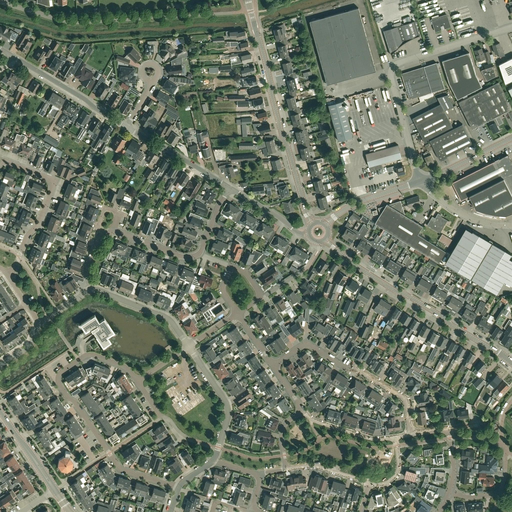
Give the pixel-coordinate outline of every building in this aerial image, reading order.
[(327,84),(376,71),(359,8),(310,21),(327,84)] [(407,16),(409,23),(384,31),(391,54),(391,55),(393,53),(398,48),(404,43),(411,39),(418,36),(420,35),(419,35),(415,22),(415,21),(413,15),(407,16)] [(434,28),(435,31),(450,27),(449,24),(446,15),(432,19),(434,28)] [(277,29),(272,30),(274,35),(283,33),(285,33),(286,32),(284,24),(276,26),(277,29)] [(0,26),(0,37),(1,38),(6,41),(8,37),(9,35),(15,39),(18,34),(11,29),(9,32),(7,31),(7,29),(3,27),(2,28),(0,26)] [(28,47),(29,47),(31,43),(25,39),(28,35),(23,32),(16,44),(19,47),(18,48),(25,52),(28,47)] [(283,33),(274,35),(275,41),(280,40),(281,43),(287,41),(286,38),(285,33),(283,33)] [(146,55),(154,54),(153,49),(157,49),(157,41),(152,41),(153,45),(145,45),(146,55)] [(242,50),(249,48),(248,42),(241,44),(240,42),(238,43),(238,41),(230,41),(230,46),(238,46),(238,47),(241,47),(242,50)] [(278,52),(287,50),(286,44),(288,44),(287,41),(281,43),(281,45),(277,47),(278,52)] [(54,42),(50,48),(55,51),(59,44),(54,42)] [(499,57),(505,56),(502,48),(501,49),(500,43),(492,45),(495,54),(498,53),(499,57)] [(163,51),(160,54),(163,57),(162,58),(165,60),(168,56),(170,57),(175,51),(172,49),(173,48),(170,45),(169,46),(166,44),(161,49),(163,51)] [(186,51),(184,49),(183,46),(179,48),(180,50),(175,53),(177,56),(182,53),(186,51)] [(52,51),(46,47),(44,50),(43,51),(39,48),(34,58),(41,62),(45,55),(48,57),(52,51)] [(117,56),(116,59),(128,64),(129,60),(131,58),(135,62),(137,60),(138,60),(140,58),(140,57),(138,54),(139,54),(133,48),(127,54),(127,55),(124,58),(117,56)] [(486,60),(491,58),(488,51),(483,52),(481,48),(475,50),(478,61),(486,58),(486,60)] [(285,59),(291,58),(291,55),(289,55),(287,50),(278,52),(280,58),(284,56),(285,59)] [(476,75),(469,52),(442,61),(449,83),(457,99),(482,86),(476,75)] [(243,62),(252,60),(251,54),(242,56),(238,57),(238,53),(230,54),(223,56),(223,54),(219,55),(220,60),(224,59),(224,60),(235,58),(236,61),(230,62),(231,65),(243,62)] [(50,67),(49,68),(50,69),(53,71),(54,71),(55,70),(56,71),(60,63),(63,65),(67,59),(61,55),(59,59),(55,56),(49,67),(50,67)] [(176,65),(168,66),(169,74),(174,73),(175,74),(177,74),(178,73),(182,72),(181,65),(183,64),(181,55),(174,59),(176,62),(176,65)] [(511,57),(499,64),(505,84),(511,80),(511,57)] [(283,69),(292,67),(290,61),(292,61),(291,58),(285,59),(286,62),(281,63),(283,69)] [(69,63),(67,62),(61,73),(67,77),(73,68),(76,70),(80,64),(76,62),(74,66),(72,65),(73,64),(69,62),(69,63)] [(85,64),(82,63),(75,76),(82,81),(81,83),(90,89),(94,81),(90,79),(93,74),(83,68),(85,64)] [(434,96),(433,92),(445,88),(436,63),(401,74),(406,91),(405,92),(405,93),(406,93),(407,93),(409,100),(419,97),(420,102),(434,96)] [(492,63),(484,66),(485,69),(482,70),(481,71),(487,81),(496,76),(492,63)] [(243,75),(256,72),(254,66),(249,67),(249,66),(244,67),(244,68),(242,69),(240,72),(241,75),(243,74),(243,75)] [(125,79),(124,81),(134,82),(135,76),(133,76),(133,69),(121,67),(120,78),(125,79)] [(292,67),(283,69),(284,75),(289,73),(290,76),(296,74),(295,72),(293,72),(292,67)] [(6,73),(1,81),(10,86),(16,75),(11,72),(9,75),(6,73)] [(287,86),(296,84),(299,83),(297,78),(296,74),(290,76),(290,79),(286,80),(287,86)] [(14,90),(21,78),(16,75),(10,86),(9,87),(14,90)] [(250,85),(258,83),(256,76),(247,79),(248,82),(249,82),(250,85)] [(94,87),(98,90),(95,95),(97,96),(101,98),(102,99),(109,88),(103,84),(105,79),(101,77),(94,87)] [(177,82),(179,82),(186,83),(186,79),(173,77),(172,81),(170,82),(167,80),(164,84),(162,86),(163,86),(162,87),(172,93),(177,84),(176,83),(177,82)] [(36,94),(41,85),(33,80),(28,89),(36,94)] [(511,120),(511,109),(511,108),(499,82),(459,102),(472,129),(487,121),(493,133),(499,130),(497,126),(499,125),(495,117),(507,111),(511,120)] [(289,94),(296,93),(295,90),(298,89),(296,84),(287,86),(289,94)] [(125,114),(131,104),(125,100),(130,92),(132,92),(133,93),(135,90),(130,87),(119,104),(121,106),(118,110),(120,111),(120,112),(121,113),(122,113),(123,113),(124,113),(125,114)] [(262,95),(260,87),(249,90),(251,98),(262,95)] [(114,93),(115,90),(112,88),(108,94),(112,96),(107,103),(114,107),(120,97),(114,93)] [(159,91),(155,98),(165,104),(170,97),(166,95),(159,91)] [(20,92),(17,99),(15,103),(19,104),(24,93),(20,92)] [(47,101),(53,104),(58,96),(53,92),(47,101)] [(0,95),(0,101),(2,102),(5,103),(7,98),(9,99),(10,96),(2,93),(1,96),(0,95)] [(287,104),(296,102),(294,96),(296,95),(296,93),(289,94),(290,97),(285,98),(287,104)] [(447,157),(446,156),(472,143),(462,123),(454,128),(445,110),(454,105),(448,93),(438,97),(441,103),(413,117),(425,142),(430,139),(441,160),(447,157)] [(64,99),(58,96),(53,104),(51,107),(53,109),(54,109),(57,110),(53,116),(56,117),(59,111),(57,110),(59,108),(64,99)] [(152,101),(149,98),(143,109),(146,111),(152,101)] [(238,106),(250,106),(250,107),(255,105),(255,109),(265,107),(263,98),(249,101),(238,101),(238,106)] [(353,137),(343,101),(329,105),(338,141),(353,137)] [(63,122),(74,105),(68,102),(64,109),(63,112),(65,113),(64,116),(63,115),(57,125),(61,128),(65,123),(63,122)] [(294,111),(300,109),(299,107),(297,107),(296,102),(287,104),(288,110),(293,108),(294,111)] [(75,115),(79,108),(74,105),(63,122),(65,123),(66,124),(70,116),(71,116),(73,115),(73,114),(75,115)] [(165,108),(174,114),(177,110),(167,105),(165,108)] [(300,118),(299,113),(301,112),(300,109),(294,111),(294,114),(290,115),(291,121),(300,118)] [(77,121),(83,125),(84,125),(90,115),(83,111),(77,121)] [(144,113),(139,122),(141,124),(141,125),(143,126),(144,126),(147,127),(148,125),(153,128),(154,127),(155,126),(155,125),(157,121),(152,118),(155,113),(151,111),(148,115),(144,113)] [(268,118),(266,112),(258,114),(258,111),(251,112),(251,114),(255,114),(255,117),(259,117),(260,120),(268,118)] [(300,118),(291,121),(293,126),(297,125),(298,128),(304,126),(304,124),(308,123),(306,117),(300,118)] [(97,129),(101,122),(96,119),(92,125),(91,125),(88,128),(94,132),(95,132),(97,129)] [(162,123),(156,133),(162,137),(165,133),(167,135),(173,125),(168,122),(166,125),(162,123)] [(261,133),(271,130),(269,124),(259,127),(261,133)] [(106,125),(102,132),(101,131),(98,136),(105,140),(108,135),(107,135),(111,128),(106,125)] [(294,132),(296,138),(305,135),(308,134),(307,129),(305,129),(304,126),(298,128),(299,131),(294,132)] [(0,146),(6,148),(10,139),(5,137),(8,130),(4,129),(1,136),(0,136),(0,142),(1,143),(0,146)] [(189,131),(184,133),(187,147),(189,146),(190,153),(198,151),(196,144),(192,145),(190,141),(189,141),(188,138),(191,137),(189,131)] [(202,132),(197,133),(199,142),(204,141),(203,138),(209,136),(207,131),(202,132)] [(174,146),(180,137),(172,132),(166,141),(174,146)] [(329,138),(329,137),(327,132),(322,134),(318,135),(319,141),(329,138)] [(13,147),(16,149),(21,135),(17,134),(14,140),(10,139),(6,148),(12,150),(13,147)] [(17,153),(23,155),(27,145),(22,144),(25,136),(21,134),(21,135),(16,149),(18,150),(17,153)] [(305,135),(296,138),(297,143),(302,142),(303,145),(309,143),(308,140),(310,140),(308,134),(305,135)] [(111,147),(119,152),(125,141),(117,137),(111,147)] [(268,147),(275,145),(273,139),(266,141),(267,144),(263,145),(260,146),(261,149),(264,148),(268,147)] [(31,147),(27,145),(23,155),(29,157),(30,154),(33,155),(36,147),(38,142),(34,141),(31,147)] [(140,163),(146,154),(137,149),(140,145),(132,141),(128,147),(134,151),(131,157),(140,163)] [(429,151),(433,149),(430,142),(425,145),(428,151),(429,151)] [(204,157),(210,155),(208,147),(205,148),(204,143),(199,145),(200,150),(202,149),(204,157)] [(312,146),(310,146),(309,143),(303,145),(303,148),(299,149),(300,154),(309,152),(313,151),(312,146)] [(52,145),(50,148),(57,152),(57,153),(60,155),(63,151),(52,145)] [(374,149),(369,150),(370,153),(366,154),(369,167),(371,171),(383,168),(382,163),(402,158),(398,145),(374,152),(374,149)] [(40,148),(36,147),(33,155),(31,160),(34,161),(33,164),(38,166),(42,157),(38,155),(40,148)] [(159,157),(157,156),(150,151),(145,159),(153,164),(155,161),(156,161),(159,157)] [(431,154),(429,151),(428,151),(423,153),(425,158),(425,159),(427,165),(434,162),(431,154)] [(307,161),(314,160),(313,157),(311,158),(309,152),(300,154),(302,160),(307,159),(307,161)] [(117,154),(114,161),(118,164),(122,156),(118,154),(117,154)] [(511,162),(508,154),(452,183),(461,200),(470,196),(476,209),(482,211),(488,212),(494,213),(500,214),(506,214),(511,213),(511,211),(511,162)] [(56,166),(57,164),(59,160),(53,158),(51,162),(48,160),(44,169),(51,171),(53,165),(56,166)] [(67,163),(64,162),(65,160),(60,158),(59,160),(57,164),(56,166),(55,169),(58,170),(57,173),(62,176),(66,167),(67,163)] [(162,173),(164,169),(164,170),(168,163),(163,159),(154,173),(157,175),(160,172),(162,173)] [(277,169),(282,167),(280,159),(272,161),(274,169),(275,169),(275,170),(277,169)] [(310,170),(319,168),(317,162),(314,163),(314,160),(307,161),(310,170)] [(67,163),(66,167),(62,176),(68,178),(71,171),(73,172),(74,168),(70,167),(71,165),(67,163)] [(229,177),(235,175),(232,163),(220,166),(220,170),(223,169),(224,171),(227,171),(229,177)] [(173,177),(178,168),(172,165),(167,173),(166,173),(165,175),(166,177),(167,178),(169,177),(170,175),(173,177)] [(398,175),(405,173),(404,166),(394,169),(393,166),(387,168),(388,172),(394,170),(395,172),(397,172),(398,175)] [(78,176),(85,173),(83,168),(76,171),(78,176)] [(143,176),(149,179),(154,172),(148,168),(143,176)] [(319,170),(319,168),(310,170),(311,176),(316,174),(316,177),(323,176),(322,173),(323,173),(322,170),(319,170)] [(7,182),(13,184),(14,181),(12,181),(15,175),(6,171),(3,177),(8,179),(7,182)] [(124,178),(127,181),(132,177),(128,173),(124,178)] [(189,176),(183,173),(180,178),(177,176),(174,182),(173,183),(177,186),(178,185),(182,187),(189,176)] [(323,176),(316,177),(317,180),(313,181),(314,187),(323,185),(322,179),(324,179),(323,176)] [(169,190),(173,183),(174,182),(170,180),(166,188),(169,190)] [(194,192),(195,193),(201,183),(194,180),(192,183),(189,181),(186,186),(187,187),(184,192),(191,196),(194,192)] [(1,183),(0,186),(0,188),(7,191),(9,188),(12,190),(13,187),(12,186),(13,184),(7,182),(6,185),(1,183)] [(24,189),(28,190),(34,192),(35,190),(40,192),(42,186),(33,182),(33,184),(27,182),(24,189)] [(81,190),(83,186),(76,183),(75,186),(68,184),(66,189),(74,193),(75,190),(77,191),(78,189),(81,190)] [(323,185),(314,187),(316,192),(320,191),(321,194),(327,192),(328,192),(327,190),(329,189),(327,183),(323,185)] [(280,188),(282,197),(290,195),(287,184),(279,187),(278,184),(275,185),(276,189),(280,188)] [(254,194),(255,195),(257,195),(258,193),(265,193),(264,186),(253,187),(254,194)] [(86,202),(90,203),(93,204),(94,202),(99,203),(101,198),(98,197),(99,194),(98,191),(91,188),(89,193),(92,194),(91,197),(88,196),(86,202)] [(73,196),(74,193),(66,189),(64,195),(70,198),(69,201),(74,203),(75,203),(76,199),(73,196)] [(28,190),(25,198),(35,202),(36,202),(37,202),(38,198),(37,198),(38,197),(33,195),(34,193),(34,192),(28,190)] [(213,193),(208,190),(204,196),(202,196),(201,198),(210,203),(214,197),(215,197),(217,194),(214,192),(213,193)] [(114,202),(117,194),(111,191),(107,200),(114,202)] [(327,192),(321,194),(322,197),(317,198),(319,204),(328,201),(326,196),(328,195),(327,192)] [(150,199),(141,193),(139,197),(148,202),(150,199)] [(409,207),(420,204),(418,196),(407,200),(409,207)] [(134,211),(139,199),(135,197),(131,209),(134,211)] [(33,207),(35,202),(25,198),(23,203),(19,202),(18,204),(22,206),(23,206),(24,204),(33,207)] [(130,202),(121,199),(119,205),(127,209),(130,202)] [(286,213),(294,211),(292,202),(291,202),(291,200),(282,202),(286,213)] [(71,207),(72,205),(61,201),(58,206),(67,210),(68,206),(71,207)] [(174,203),(170,201),(165,209),(169,212),(174,203)] [(205,208),(206,205),(196,201),(194,207),(197,208),(196,212),(205,215),(207,209),(205,208)] [(328,201),(319,204),(320,209),(325,208),(326,211),(332,209),(331,206),(329,207),(328,201)] [(380,215),(375,223),(439,263),(446,251),(418,234),(423,226),(405,215),(400,201),(388,205),(387,204),(386,205),(378,208),(380,215)] [(90,203),(86,202),(85,205),(86,205),(86,207),(89,209),(88,212),(86,211),(97,216),(99,210),(89,206),(90,203)] [(221,213),(225,215),(229,217),(231,214),(235,206),(230,203),(227,208),(224,206),(222,209),(221,213)] [(22,213),(21,215),(29,218),(31,213),(27,211),(28,208),(23,206),(22,206),(20,212),(22,213)] [(67,210),(58,206),(56,212),(61,214),(60,217),(63,218),(66,219),(67,216),(69,211),(67,210)] [(232,219),(237,222),(240,217),(237,215),(241,209),(235,206),(231,214),(233,216),(232,219)] [(94,221),(97,216),(86,211),(84,217),(83,216),(81,219),(88,222),(89,219),(94,221)] [(137,226),(141,215),(134,212),(129,223),(137,226)] [(190,223),(200,227),(203,221),(195,218),(196,215),(190,212),(188,217),(192,218),(190,223)] [(242,221),(247,224),(252,216),(247,213),(244,218),(241,216),(240,217),(237,222),(240,224),(242,221)] [(351,216),(354,218),(358,221),(361,217),(353,213),(351,216)] [(434,220),(431,218),(427,225),(440,233),(444,225),(439,221),(441,217),(442,215),(438,213),(435,218),(434,220)] [(29,218),(21,215),(19,214),(16,222),(24,225),(25,222),(27,223),(29,218)] [(51,216),(49,222),(58,226),(60,220),(62,221),(63,218),(60,217),(57,216),(56,218),(51,216)] [(249,228),(254,231),(257,226),(254,224),(257,219),(252,216),(247,224),(250,226),(249,228)] [(151,223),(146,221),(142,231),(149,234),(152,227),(156,228),(159,220),(152,218),(151,223)] [(79,228),(81,229),(90,232),(92,227),(87,225),(88,222),(81,219),(80,222),(81,222),(79,228)] [(57,232),(55,231),(58,226),(49,222),(47,228),(52,230),(51,232),(56,235),(57,232)] [(342,236),(347,239),(352,231),(347,228),(350,224),(347,222),(343,229),(346,230),(342,236)] [(260,232),(263,234),(268,226),(263,223),(260,227),(257,226),(254,231),(257,233),(259,234),(260,232)] [(160,226),(156,237),(163,240),(165,237),(169,238),(171,232),(167,231),(168,229),(160,226)] [(268,226),(263,234),(266,236),(265,239),(270,242),(274,235),(271,234),(274,229),(268,226)] [(185,235),(184,237),(187,238),(188,239),(189,236),(194,238),(194,237),(195,238),(197,233),(196,232),(184,227),(181,233),(185,235)] [(366,227),(361,233),(360,236),(363,238),(369,229),(366,227)] [(447,259),(498,289),(503,281),(511,286),(511,285),(511,268),(511,266),(511,259),(509,258),(511,253),(472,230),(471,231),(465,227),(447,259)] [(90,232),(81,229),(79,228),(77,234),(76,233),(75,236),(77,237),(82,239),(83,236),(88,238),(90,232)] [(352,242),(357,234),(358,233),(356,232),(357,231),(354,228),(352,231),(347,239),(352,242)] [(3,239),(8,241),(12,231),(12,230),(10,229),(8,233),(6,232),(4,237),(3,239)] [(12,231),(8,241),(12,243),(14,239),(15,240),(17,233),(14,232),(15,230),(12,229),(12,230),(12,231)] [(231,237),(233,233),(227,229),(226,233),(219,230),(217,237),(226,240),(228,236),(231,237)] [(42,232),(40,238),(48,241),(50,236),(55,237),(56,235),(51,232),(48,231),(47,234),(42,232)] [(453,240),(442,234),(439,240),(446,244),(445,245),(449,247),(453,240)] [(276,246),(279,247),(283,239),(278,236),(275,241),(272,239),(269,245),(275,248),(276,246)] [(77,243),(76,246),(85,250),(87,244),(81,242),(82,239),(77,237),(75,242),(77,243)] [(182,239),(179,246),(189,250),(192,243),(189,242),(190,239),(188,239),(187,238),(184,237),(183,237),(182,239)] [(46,247),(48,241),(40,238),(37,244),(42,246),(41,248),(45,250),(47,250),(48,248),(46,247)] [(356,247),(358,248),(359,249),(359,250),(361,251),(368,240),(366,239),(365,240),(362,238),(356,247)] [(289,242),(283,239),(279,247),(282,249),(280,252),(285,255),(288,250),(285,248),(289,242)] [(111,244),(107,252),(113,254),(115,251),(118,252),(121,243),(120,243),(120,242),(116,240),(114,245),(111,244)] [(373,243),(374,242),(372,241),(371,241),(371,242),(368,240),(361,251),(366,254),(366,253),(373,243)] [(217,244),(214,242),(212,249),(221,253),(222,249),(226,251),(228,245),(218,241),(217,244)] [(238,259),(242,249),(238,247),(240,244),(234,242),(231,249),(234,250),(231,257),(238,259)] [(123,244),(121,243),(118,252),(117,255),(117,256),(118,257),(119,257),(120,257),(121,256),(121,255),(127,258),(129,252),(125,251),(128,245),(123,243),(123,244)] [(75,250),(72,249),(70,254),(76,256),(77,253),(83,255),(85,250),(76,246),(75,250)] [(371,257),(376,261),(381,253),(384,248),(381,246),(380,247),(378,246),(371,257)] [(37,250),(32,248),(30,254),(42,258),(45,250),(41,248),(38,247),(37,250)] [(296,258),(301,250),(295,247),(292,252),(289,250),(286,256),(291,259),(293,256),(296,258)] [(138,250),(139,249),(135,248),(132,253),(129,252),(127,258),(130,259),(131,257),(137,259),(140,251),(138,250)] [(257,261),(259,258),(263,253),(253,249),(252,253),(247,251),(243,261),(250,264),(253,257),(257,261)] [(301,261),(300,263),(303,265),(309,255),(301,250),(296,258),(301,261)] [(142,263),(145,265),(146,263),(147,259),(144,258),(146,252),(142,251),(140,251),(137,259),(136,262),(141,264),(142,263)] [(384,254),(381,253),(376,261),(381,264),(388,252),(386,251),(384,254)] [(32,265),(39,268),(41,264),(40,264),(42,258),(30,254),(28,259),(33,261),(32,265)] [(77,256),(76,256),(70,254),(68,259),(72,260),(70,264),(71,264),(79,267),(80,265),(81,264),(82,263),(82,262),(81,262),(81,261),(75,259),(77,256)] [(149,263),(154,265),(155,262),(157,257),(152,255),(149,263)] [(160,264),(162,259),(162,258),(157,256),(157,257),(155,262),(154,265),(153,268),(161,271),(163,265),(160,264)] [(390,272),(396,263),(390,259),(385,267),(386,268),(385,269),(390,272)] [(168,262),(168,261),(166,266),(163,265),(161,271),(164,272),(164,273),(168,275),(169,274),(170,272),(173,262),(168,260),(168,262)] [(323,273),(328,265),(322,261),(317,269),(315,273),(318,274),(320,271),(323,273)] [(396,274),(401,266),(402,264),(397,261),(396,263),(390,272),(395,275),(396,274)] [(170,272),(169,274),(172,275),(173,273),(175,274),(178,266),(178,265),(178,264),(173,262),(170,272)] [(258,275),(267,268),(263,262),(254,268),(258,275)] [(332,276),(339,266),(334,262),(329,269),(331,271),(329,274),(332,276)] [(80,267),(79,267),(71,264),(70,267),(67,266),(66,268),(65,268),(64,271),(72,274),(74,275),(75,272),(78,273),(80,267)] [(422,289),(427,281),(428,278),(424,275),(428,268),(425,266),(424,268),(421,274),(423,275),(422,278),(421,277),(417,285),(417,286),(416,287),(421,290),(422,289)] [(106,284),(109,275),(106,274),(108,270),(101,267),(98,275),(102,276),(100,281),(106,284)] [(180,276),(185,278),(189,269),(184,267),(183,268),(180,276)] [(274,267),(266,272),(263,274),(265,277),(261,280),(266,286),(275,279),(275,278),(276,278),(276,279),(281,276),(278,273),(274,267)] [(400,278),(405,281),(411,272),(412,271),(407,268),(406,269),(401,277),(400,278)] [(189,282),(194,272),(193,272),(194,271),(189,269),(185,278),(184,280),(189,282)] [(440,276),(436,283),(439,284),(446,272),(444,270),(440,276)] [(345,281),(345,280),(347,277),(340,272),(334,280),(328,297),(324,307),(330,309),(333,299),(335,293),(334,293),(338,283),(342,285),(343,283),(344,282),(345,281)] [(411,284),(416,276),(411,272),(405,281),(410,284),(410,283),(411,284)] [(112,276),(109,275),(106,284),(111,286),(113,281),(117,282),(120,275),(114,273),(112,276)] [(79,277),(74,275),(72,274),(66,278),(74,290),(79,287),(78,286),(76,282),(78,281),(79,277)] [(212,279),(201,275),(200,279),(194,277),(192,284),(199,287),(199,285),(205,288),(206,285),(209,287),(210,285),(211,284),(212,283),(212,282),(211,281),(212,279)] [(124,291),(129,279),(120,276),(118,283),(120,284),(118,289),(124,291)] [(74,290),(66,278),(63,280),(58,283),(62,289),(65,287),(69,292),(70,293),(74,290)] [(135,289),(137,283),(129,279),(124,291),(130,293),(132,288),(135,289)] [(349,282),(345,288),(354,293),(359,285),(352,280),(351,283),(349,282)] [(56,301),(62,297),(59,293),(62,290),(56,281),(51,285),(54,290),(50,293),(52,295),(51,296),(53,298),(54,298),(56,301)] [(313,288),(306,281),(301,286),(303,288),(301,291),(305,295),(307,292),(308,293),(313,288)] [(432,284),(427,281),(422,289),(427,292),(432,284)] [(140,299),(142,300),(148,285),(145,284),(145,285),(139,283),(136,290),(139,291),(137,296),(139,297),(140,299)] [(151,286),(148,285),(142,300),(144,301),(146,300),(148,301),(150,296),(153,297),(156,290),(150,288),(151,286)] [(437,299),(442,290),(437,287),(432,296),(437,299)] [(444,287),(442,290),(437,299),(442,302),(448,291),(447,291),(447,290),(447,289),(444,287)] [(353,307),(357,309),(360,301),(361,300),(367,303),(370,299),(368,298),(372,292),(365,288),(360,296),(358,295),(358,296),(357,299),(355,302),(353,307)] [(161,306),(166,293),(162,291),(162,293),(157,291),(154,297),(157,298),(155,304),(161,306)] [(304,301),(301,295),(298,297),(293,291),(287,295),(293,303),(297,301),(298,303),(300,304),(304,301)] [(193,299),(194,301),(197,299),(196,296),(193,292),(188,293),(193,299)] [(0,302),(1,303),(10,297),(7,293),(0,297),(0,302)] [(170,295),(166,293),(161,306),(167,308),(171,300),(174,301),(176,295),(173,294),(172,297),(170,296),(170,295)] [(207,310),(207,309),(214,305),(213,302),(215,300),(211,294),(202,300),(206,305),(199,309),(202,313),(207,310)] [(452,308),(453,307),(458,299),(452,296),(447,305),(452,308)] [(13,301),(10,297),(1,303),(2,306),(0,307),(2,309),(4,308),(7,305),(13,301)] [(376,305),(382,308),(386,302),(381,298),(378,302),(377,304),(376,305)] [(284,302),(282,299),(275,303),(280,311),(283,309),(286,312),(292,308),(287,300),(284,302)] [(458,310),(463,302),(458,299),(453,307),(458,310)] [(345,312),(350,313),(354,302),(350,300),(348,300),(344,311),(345,312)] [(474,313),(471,311),(466,319),(472,323),(479,311),(481,312),(484,307),(486,304),(481,300),(478,306),(474,313)] [(16,306),(13,301),(7,305),(4,308),(7,312),(16,306)] [(174,309),(177,314),(185,309),(187,307),(184,302),(174,309)] [(382,308),(379,313),(384,316),(388,311),(389,309),(391,305),(386,302),(382,308)] [(504,312),(503,314),(508,317),(509,315),(511,312),(508,303),(505,308),(506,309),(504,312)] [(461,316),(466,319),(471,311),(469,309),(471,305),(469,304),(467,308),(466,308),(461,316)] [(205,317),(206,319),(214,313),(216,316),(224,311),(221,305),(215,309),(213,306),(207,310),(202,313),(205,317)] [(187,307),(185,309),(177,314),(181,319),(185,316),(187,318),(192,315),(190,313),(191,312),(187,307)] [(275,317),(279,323),(283,320),(277,310),(274,312),(270,307),(264,311),(270,320),(275,317)] [(387,323),(391,326),(393,322),(392,322),(394,317),(397,319),(402,311),(396,307),(388,320),(387,323)] [(497,321),(504,310),(501,308),(494,319),(497,321)] [(16,314),(18,317),(22,324),(25,327),(29,324),(25,318),(23,319),(18,312),(16,314)] [(407,325),(412,317),(405,313),(400,321),(407,325)] [(195,316),(193,314),(192,315),(187,318),(188,321),(183,324),(186,329),(194,324),(197,322),(194,317),(195,316)] [(263,327),(264,329),(265,329),(268,333),(270,332),(273,330),(264,316),(261,318),(259,314),(253,319),(258,327),(259,327),(260,329),(263,327)] [(298,316),(299,317),(294,320),(296,323),(293,325),(299,333),(304,330),(299,323),(305,319),(302,314),(298,316)] [(361,314),(356,324),(362,327),(366,316),(361,314)] [(479,329),(481,330),(488,319),(490,315),(488,314),(486,318),(485,318),(484,317),(483,316),(477,326),(480,328),(479,329)] [(94,315),(80,324),(85,331),(90,328),(91,329),(90,329),(92,332),(93,332),(103,347),(110,342),(106,337),(113,332),(104,318),(99,322),(94,315)] [(494,322),(492,321),(494,317),(491,315),(490,315),(488,319),(481,330),(484,332),(484,330),(487,332),(494,322)] [(318,322),(319,320),(316,318),(314,320),(316,321),(311,330),(316,334),(322,325),(318,322)] [(406,332),(406,333),(410,335),(413,329),(415,330),(420,322),(414,319),(409,326),(408,329),(406,332)] [(386,322),(383,320),(378,328),(382,330),(386,322)] [(511,340),(511,337),(510,336),(511,333),(511,326),(511,327),(511,326),(511,321),(505,332),(506,333),(501,342),(508,346),(511,340)] [(325,326),(322,325),(316,334),(322,337),(326,330),(329,332),(333,326),(327,323),(325,326)] [(27,330),(25,327),(22,324),(18,326),(23,333),(27,330)] [(198,329),(194,324),(186,329),(190,334),(198,329)] [(299,333),(293,325),(291,327),(289,324),(287,325),(294,336),(299,333)] [(359,335),(364,337),(369,327),(364,324),(359,335)] [(18,336),(19,336),(23,333),(18,326),(16,328),(15,325),(12,327),(18,336)] [(430,328),(424,325),(417,338),(424,341),(427,337),(426,336),(430,328)] [(7,337),(3,330),(0,326),(0,333),(2,337),(2,339),(3,340),(7,347),(11,344),(7,337)] [(11,334),(16,341),(20,338),(19,336),(18,336),(12,327),(10,328),(12,331),(10,332),(11,334)] [(229,332),(233,336),(240,331),(237,327),(229,332)] [(406,332),(408,329),(405,327),(399,336),(403,338),(406,333),(406,332)] [(497,339),(503,331),(497,327),(492,335),(497,339)] [(240,331),(233,336),(236,341),(243,336),(240,331)] [(275,340),(281,349),(286,345),(283,339),(286,337),(282,331),(279,333),(280,336),(275,340)] [(275,340),(270,332),(268,333),(265,336),(267,338),(268,337),(271,342),(269,344),(270,344),(266,346),(268,349),(271,347),(275,352),(281,349),(275,340)] [(435,344),(440,335),(439,335),(440,334),(437,333),(437,334),(433,332),(428,340),(427,344),(430,345),(432,342),(435,344)] [(11,334),(7,337),(11,344),(16,341),(11,334)] [(441,335),(435,346),(438,347),(439,345),(444,348),(449,339),(441,335)] [(327,345),(333,349),(338,340),(332,336),(327,345)] [(202,351),(206,356),(214,351),(212,348),(214,346),(212,344),(217,341),(215,338),(209,342),(211,345),(211,346),(202,351)] [(354,357),(355,356),(359,349),(357,348),(358,346),(357,345),(359,342),(353,339),(346,350),(349,352),(349,354),(350,355),(351,356),(352,356),(354,357)] [(333,349),(339,352),(344,344),(338,340),(333,349)] [(382,341),(381,340),(377,346),(384,350),(387,344),(384,343),(382,342),(382,341)] [(246,341),(239,346),(242,350),(250,345),(248,342),(247,341),(246,341)] [(454,352),(458,345),(452,342),(448,349),(446,353),(449,354),(450,352),(450,351),(451,350),(454,352)] [(252,350),(253,349),(253,348),(250,345),(242,350),(245,355),(252,350)] [(370,353),(369,352),(371,349),(366,346),(364,349),(363,348),(362,350),(359,348),(359,349),(355,356),(357,358),(358,359),(359,359),(360,360),(361,357),(366,360),(370,353)] [(456,360),(457,360),(459,356),(462,357),(466,350),(460,346),(448,369),(450,370),(456,360)] [(432,358),(434,355),(437,348),(435,347),(429,357),(432,358)] [(216,354),(214,351),(206,356),(209,361),(216,357),(218,360),(222,357),(223,356),(221,353),(220,354),(219,352),(216,354)] [(376,359),(377,358),(376,358),(378,355),(372,351),(366,360),(370,363),(368,365),(374,369),(379,361),(376,359)] [(471,363),(476,355),(470,352),(462,364),(466,366),(469,362),(471,363)] [(311,357),(309,357),(306,353),(300,358),(302,361),(301,362),(299,363),(303,369),(306,367),(313,363),(311,359),(311,357)] [(436,368),(438,369),(442,362),(443,363),(447,356),(443,353),(436,368)] [(248,360),(252,365),(259,360),(256,355),(248,360)] [(213,367),(217,373),(225,367),(223,364),(225,362),(222,357),(218,360),(216,361),(218,364),(213,367)] [(262,364),(259,360),(252,365),(255,369),(262,364)] [(383,360),(382,361),(380,360),(379,361),(374,369),(373,369),(379,373),(382,368),(385,370),(389,364),(383,360)] [(484,369),(487,366),(481,360),(475,367),(476,368),(473,372),(476,374),(479,371),(481,373),(484,369)] [(316,366),(313,371),(318,374),(319,372),(322,374),(327,366),(326,365),(327,365),(323,362),(322,363),(321,362),(319,367),(316,366)] [(89,374),(95,376),(100,365),(95,363),(93,367),(92,366),(92,368),(89,367),(85,369),(87,374),(89,374)] [(295,374),(297,377),(303,373),(298,367),(296,369),(292,363),(286,367),(290,372),(289,373),(291,376),(295,374)] [(398,373),(400,370),(395,366),(396,364),(393,363),(389,368),(392,370),(388,377),(393,381),(398,373)] [(415,363),(412,368),(419,371),(422,367),(415,363)] [(101,376),(105,367),(100,365),(95,376),(101,378),(101,376)] [(327,377),(332,369),(327,366),(322,374),(327,377)] [(110,369),(105,367),(101,376),(107,378),(110,369)] [(227,378),(229,377),(233,374),(230,369),(228,371),(225,367),(217,373),(221,378),(225,375),(227,378)] [(79,369),(74,372),(81,382),(86,379),(85,377),(87,376),(86,373),(84,370),(81,372),(79,369)] [(258,374),(261,378),(261,379),(268,374),(265,369),(258,374)] [(465,383),(467,379),(472,371),(469,369),(462,382),(465,383)] [(400,370),(398,373),(393,381),(399,385),(402,379),(405,381),(409,375),(400,370)] [(76,385),(81,382),(74,372),(70,375),(76,384),(76,385)] [(224,384),(228,389),(239,382),(236,377),(238,376),(236,373),(236,372),(233,374),(229,377),(231,379),(224,384)] [(111,379),(114,383),(116,386),(126,379),(123,374),(119,377),(116,373),(111,379)] [(336,387),(343,376),(338,373),(331,384),(333,385),(336,387)] [(258,387),(260,390),(265,386),(263,384),(264,383),(271,378),(268,374),(261,379),(261,378),(257,381),(259,384),(260,383),(262,385),(258,387)] [(65,378),(70,385),(71,387),(76,384),(70,375),(65,378)] [(494,386),(501,379),(497,375),(491,381),(490,379),(485,385),(488,387),(491,384),(494,386)] [(297,385),(301,390),(309,385),(307,382),(309,381),(306,376),(303,378),(301,380),(302,382),(297,385)] [(339,395),(341,396),(345,390),(347,388),(344,386),(348,379),(343,376),(336,387),(341,390),(339,394),(339,395)] [(481,376),(473,384),(479,390),(486,382),(481,376)] [(37,381),(40,386),(47,382),(44,377),(37,381)] [(414,379),(413,380),(410,377),(406,383),(410,385),(408,388),(414,392),(418,387),(421,384),(414,379)] [(129,383),(126,379),(116,386),(119,390),(121,389),(129,383)] [(347,388),(345,390),(350,393),(352,390),(355,392),(361,382),(356,379),(352,385),(349,383),(347,388)] [(37,388),(40,393),(50,386),(47,382),(40,386),(37,388)] [(243,387),(239,382),(228,389),(232,395),(238,391),(240,393),(246,389),(244,386),(243,387)] [(366,386),(361,382),(355,392),(354,394),(359,397),(359,398),(362,400),(365,393),(363,392),(366,386)] [(502,393),(509,386),(504,382),(500,385),(499,385),(497,388),(498,389),(494,393),(497,396),(501,391),(502,393)] [(120,393),(123,398),(128,394),(127,392),(132,388),(129,383),(121,389),(123,391),(120,393)] [(267,388),(270,393),(278,388),(275,383),(267,388)] [(309,392),(311,395),(316,391),(313,387),(311,388),(309,385),(301,390),(304,395),(309,392)] [(53,391),(50,386),(40,393),(45,400),(52,395),(50,392),(53,391)] [(278,388),(270,393),(274,397),(281,392),(282,392),(279,387),(278,388)] [(81,397),(84,401),(92,396),(90,393),(91,393),(92,390),(90,388),(87,389),(89,391),(81,397)] [(367,398),(372,401),(377,393),(372,389),(369,394),(366,392),(363,398),(366,399),(367,398)] [(451,395),(447,392),(442,389),(440,393),(449,399),(451,395)] [(247,390),(241,394),(243,398),(236,402),(241,408),(249,403),(246,398),(251,395),(247,390)] [(11,399),(8,400),(11,405),(18,401),(15,396),(17,395),(15,391),(9,395),(11,399)] [(322,398),(320,396),(317,391),(316,391),(311,395),(310,395),(312,397),(308,400),(311,405),(318,401),(322,398)] [(427,392),(421,393),(421,397),(418,398),(419,405),(429,404),(429,403),(432,403),(434,401),(433,398),(432,396),(429,397),(428,396),(427,396),(427,392)] [(380,400),(382,396),(377,393),(372,401),(375,403),(374,405),(379,408),(382,402),(380,400)] [(123,400),(126,404),(133,399),(130,394),(123,400)] [(57,397),(55,399),(53,396),(50,398),(50,399),(48,400),(47,400),(42,404),(44,407),(47,404),(50,409),(61,402),(57,397)] [(95,400),(92,396),(84,401),(87,406),(95,400)] [(277,398),(274,400),(272,402),(275,405),(278,403),(283,412),(287,409),(287,410),(291,408),(290,406),(290,405),(289,405),(285,398),(279,402),(277,398)] [(492,409),(494,406),(499,402),(496,399),(495,400),(492,398),(490,402),(488,405),(492,409)] [(14,409),(24,403),(26,402),(25,399),(20,403),(18,401),(11,405),(14,409)] [(87,406),(90,410),(98,405),(102,402),(101,400),(99,402),(97,399),(95,400),(87,406)] [(129,409),(136,404),(133,399),(126,404),(129,409)] [(397,408),(396,405),(397,405),(389,400),(386,405),(383,403),(379,410),(384,413),(385,411),(387,410),(391,413),(394,409),(397,408)] [(320,403),(318,401),(311,405),(315,411),(319,408),(321,410),(325,407),(326,405),(324,401),(320,403)] [(55,409),(57,411),(64,407),(61,402),(50,409),(52,411),(55,409)] [(24,403),(14,409),(18,414),(27,408),(24,403)] [(129,409),(132,413),(139,408),(136,404),(129,409)] [(105,410),(103,407),(101,407),(100,407),(98,405),(90,410),(93,415),(101,410),(102,412),(105,410)] [(331,419),(332,420),(335,411),(336,409),(330,407),(328,406),(326,408),(323,416),(326,417),(326,418),(327,418),(327,419),(329,420),(331,420),(331,419)] [(428,413),(428,411),(428,406),(420,407),(420,412),(417,412),(419,424),(426,423),(426,419),(430,418),(429,413),(428,413)] [(67,411),(64,407),(57,411),(58,413),(56,415),(56,416),(57,417),(54,419),(56,422),(59,420),(58,419),(61,417),(60,416),(67,411)] [(265,407),(262,409),(272,416),(274,413),(265,407)] [(468,413),(472,412),(471,407),(466,407),(466,410),(457,411),(458,418),(469,417),(468,413)] [(22,420),(25,425),(35,418),(32,414),(35,412),(33,408),(30,411),(22,416),(24,419),(22,420)] [(135,418),(142,413),(139,408),(132,413),(135,418)] [(341,413),(335,411),(332,420),(333,420),(333,421),(335,422),(337,422),(337,421),(338,422),(340,416),(343,417),(344,412),(344,411),(341,410),(341,413)] [(448,417),(453,416),(452,410),(447,411),(447,410),(439,411),(439,412),(439,413),(439,414),(439,415),(440,415),(441,421),(449,420),(448,417)] [(103,413),(95,418),(98,423),(106,417),(112,413),(110,411),(105,414),(104,413),(103,413)] [(350,425),(352,416),(347,414),(347,413),(344,412),(343,417),(342,420),(345,421),(344,424),(350,425)] [(147,420),(142,413),(135,418),(140,425),(147,420)] [(353,416),(352,416),(350,425),(356,427),(357,422),(360,423),(362,416),(353,413),(353,416)] [(69,425),(76,420),(73,415),(66,420),(64,417),(59,420),(61,424),(63,423),(64,425),(67,423),(69,425)] [(243,428),(246,417),(238,415),(235,425),(243,428)] [(274,430),(279,420),(271,416),(266,426),(274,430)] [(363,424),(361,429),(367,431),(371,418),(368,417),(368,418),(362,416),(360,423),(363,424)] [(395,416),(389,417),(389,423),(388,423),(389,430),(400,429),(399,422),(395,422),(395,416)] [(109,422),(106,417),(98,423),(101,427),(109,422)] [(25,425),(28,430),(30,428),(32,431),(43,423),(41,420),(38,422),(35,418),(25,425)] [(135,428),(140,425),(135,418),(130,421),(135,428)] [(379,421),(377,421),(377,420),(371,418),(367,431),(373,433),(374,429),(380,428),(379,421)] [(79,424),(76,420),(69,425),(70,428),(68,429),(70,431),(79,424)] [(48,431),(45,427),(49,424),(47,421),(38,428),(39,430),(36,433),(39,437),(45,433),(48,431)] [(130,431),(135,428),(130,421),(125,424),(130,431)] [(101,427),(105,432),(112,427),(109,422),(101,427)] [(80,436),(78,432),(83,429),(79,424),(70,431),(71,434),(73,432),(75,434),(74,435),(76,438),(80,436)] [(124,425),(120,428),(124,435),(130,431),(125,424),(124,425)] [(153,437),(157,442),(167,435),(165,433),(168,431),(163,425),(160,427),(159,426),(156,428),(157,429),(154,431),(156,435),(153,437)] [(115,431),(112,427),(105,432),(108,436),(115,431)] [(115,431),(120,438),(124,435),(120,428),(115,431)] [(108,436),(112,443),(120,438),(115,431),(108,436)] [(266,432),(259,431),(258,437),(263,438),(262,443),(266,444),(267,445),(268,446),(269,445),(273,445),(274,442),(275,441),(275,440),(274,439),(274,438),(266,436),(266,432)] [(247,440),(248,438),(249,435),(241,432),(240,436),(232,433),(230,441),(241,444),(242,440),(247,440)] [(45,433),(39,437),(42,442),(49,437),(45,433)] [(166,454),(168,452),(175,448),(172,444),(175,442),(171,436),(160,443),(164,449),(162,450),(161,452),(166,454)] [(45,446),(52,442),(49,437),(42,442),(45,446)] [(52,442),(45,446),(48,451),(53,448),(55,451),(61,446),(59,443),(57,445),(54,440),(52,442)] [(135,461),(137,457),(139,454),(133,445),(128,449),(128,448),(125,450),(125,451),(122,453),(127,459),(130,457),(131,458),(135,461)] [(0,451),(0,458),(10,451),(7,447),(0,451)] [(473,459),(474,450),(469,450),(469,451),(467,450),(466,449),(464,449),(463,450),(462,450),(461,458),(464,458),(464,466),(471,467),(472,459),(473,459)] [(419,454),(423,453),(423,450),(411,452),(406,458),(415,464),(419,458),(419,454)] [(70,457),(69,457),(70,452),(65,451),(64,456),(64,455),(58,459),(57,465),(61,470),(67,471),(72,468),(73,462),(70,457)] [(142,451),(139,454),(137,457),(140,459),(141,459),(139,465),(141,466),(141,467),(144,468),(144,467),(146,468),(149,458),(144,456),(145,453),(142,451)] [(181,460),(184,458),(188,464),(193,460),(187,451),(184,453),(183,451),(178,455),(181,460)] [(444,463),(443,455),(444,454),(443,451),(439,451),(439,453),(436,454),(437,457),(435,457),(436,464),(444,463)] [(17,461),(13,456),(3,463),(4,465),(7,463),(9,466),(17,461)] [(153,456),(150,466),(153,467),(152,470),(153,470),(154,471),(155,471),(156,471),(159,472),(163,460),(162,459),(153,456)] [(498,462),(497,462),(497,460),(493,459),(493,457),(488,456),(487,466),(479,465),(479,469),(478,472),(494,473),(494,470),(496,471),(497,466),(498,465),(498,462)] [(169,465),(174,473),(180,469),(177,464),(180,462),(176,457),(171,461),(172,463),(169,465)] [(17,461),(9,466),(12,471),(20,466),(17,461)] [(100,476),(101,475),(103,474),(110,469),(107,464),(103,467),(101,464),(96,467),(99,472),(98,473),(100,476)] [(415,480),(417,473),(416,473),(416,470),(423,470),(423,474),(425,474),(426,467),(410,466),(409,471),(407,470),(405,476),(411,478),(414,480),(414,479),(415,480)] [(434,477),(437,481),(439,480),(444,480),(445,475),(445,473),(445,472),(444,471),(442,471),(437,471),(437,467),(431,467),(430,473),(435,474),(436,474),(436,476),(434,477)] [(114,474),(110,469),(103,474),(101,475),(102,477),(104,478),(107,481),(105,483),(108,486),(113,480),(110,478),(109,477),(114,474)] [(219,481),(222,482),(224,483),(226,477),(224,477),(225,472),(216,469),(214,476),(220,478),(219,481)] [(4,479),(13,474),(11,471),(2,477),(4,479)] [(14,483),(15,482),(25,475),(22,471),(16,475),(17,478),(12,481),(14,483)] [(468,483),(470,472),(462,471),(460,482),(468,483)] [(6,482),(15,476),(13,473),(13,474),(4,479),(5,481),(6,481),(6,482)] [(479,479),(483,479),(484,480),(483,485),(492,485),(493,484),(495,482),(494,481),(494,478),(485,477),(486,473),(480,473),(479,479)] [(74,489),(80,485),(83,483),(80,479),(84,476),(82,474),(77,477),(78,479),(70,485),(74,489)] [(20,485),(28,480),(25,475),(15,482),(17,484),(18,483),(20,485)] [(298,477),(296,477),(298,486),(300,485),(301,486),(301,488),(307,487),(306,478),(303,479),(302,475),(298,476),(298,477)] [(321,478),(322,477),(321,477),(316,475),(314,482),(311,481),(309,487),(317,490),(318,487),(319,486),(321,478)] [(295,487),(295,486),(298,486),(296,477),(295,478),(294,476),(290,477),(291,481),(287,482),(288,490),(295,489),(295,487)] [(116,487),(121,488),(124,479),(119,477),(117,482),(115,482),(113,480),(108,486),(113,489),(115,489),(116,487)] [(233,486),(240,488),(244,489),(245,486),(248,487),(251,480),(240,477),(238,484),(234,482),(233,486)] [(327,479),(321,478),(319,486),(318,487),(317,490),(317,491),(320,492),(326,494),(328,488),(325,487),(327,479)] [(130,493),(132,486),(129,485),(130,480),(124,479),(121,488),(127,490),(126,492),(130,493)] [(281,485),(282,481),(277,480),(276,480),(271,479),(269,486),(277,489),(276,492),(283,494),(283,495),(287,496),(288,492),(288,491),(287,490),(287,489),(285,488),(284,488),(285,486),(281,485)] [(19,492),(19,493),(31,484),(28,480),(20,485),(22,488),(21,489),(22,491),(19,492)] [(205,486),(213,489),(215,483),(221,485),(222,482),(219,481),(214,480),(213,483),(207,481),(205,486)] [(331,489),(328,488),(326,494),(329,495),(330,492),(336,494),(337,491),(340,482),(333,480),(331,489)] [(137,492),(139,492),(142,484),(136,482),(135,487),(132,486),(130,493),(136,495),(137,492)] [(340,482),(337,491),(340,492),(339,496),(342,497),(346,484),(340,482)] [(409,490),(411,490),(416,497),(421,489),(410,483),(407,485),(406,485),(405,483),(403,484),(402,484),(397,487),(397,488),(397,487),(399,488),(403,494),(409,490)] [(427,491),(425,491),(422,497),(427,500),(427,499),(432,503),(435,496),(437,496),(438,496),(438,494),(438,493),(437,492),(436,492),(439,487),(426,483),(424,487),(428,488),(427,491)] [(21,495),(26,491),(28,493),(34,489),(31,484),(19,493),(16,495),(20,500),(23,498),(21,495)] [(148,486),(142,484),(139,492),(139,495),(144,496),(144,497),(147,498),(149,492),(146,491),(148,486)] [(82,487),(80,485),(74,489),(77,494),(87,486),(86,485),(82,487)] [(239,491),(240,488),(233,486),(232,485),(231,488),(233,489),(232,492),(236,493),(235,496),(243,498),(244,496),(245,496),(246,493),(239,491)] [(89,488),(87,486),(77,494),(80,498),(86,494),(85,491),(89,488)] [(203,492),(211,495),(213,489),(205,486),(203,492)] [(346,493),(345,499),(344,502),(351,504),(353,499),(356,500),(358,495),(357,495),(359,489),(356,487),(355,486),(354,486),(353,487),(352,486),(350,494),(346,493)] [(152,493),(149,492),(147,498),(150,499),(151,498),(156,499),(157,498),(159,489),(154,488),(152,493)] [(162,490),(159,489),(157,498),(156,499),(159,500),(159,502),(164,504),(167,497),(163,496),(165,491),(164,490),(162,490)] [(6,496),(10,503),(15,500),(13,497),(15,496),(12,490),(9,491),(10,493),(6,496)] [(393,493),(391,490),(390,490),(389,490),(389,491),(389,492),(387,492),(388,493),(385,494),(389,505),(393,504),(394,506),(399,502),(397,499),(400,497),(396,490),(393,493)] [(373,494),(371,497),(367,509),(372,510),(374,505),(384,504),(383,497),(382,497),(381,493),(376,494),(376,492),(373,494)] [(88,496),(86,494),(80,498),(83,503),(88,499),(89,498),(93,496),(91,493),(89,495),(88,496)] [(192,495),(190,500),(199,503),(200,504),(203,504),(205,496),(199,494),(198,497),(192,495)] [(265,497),(264,500),(273,502),(275,497),(266,494),(266,495),(264,495),(264,497),(265,497)] [(1,499),(6,506),(10,503),(6,496),(1,499)] [(242,501),(243,498),(235,496),(234,499),(230,498),(230,500),(227,500),(226,503),(234,505),(235,502),(243,504),(244,501),(242,501)] [(414,500),(419,504),(418,506),(419,507),(417,510),(420,511),(419,511),(427,511),(431,507),(422,500),(417,496),(414,500)] [(90,505),(92,508),(96,503),(94,499),(91,501),(89,498),(88,499),(83,503),(86,507),(90,505)] [(118,511),(119,511),(120,510),(116,509),(116,510),(114,509),(117,501),(114,500),(113,504),(110,511),(111,511),(118,511)] [(199,506),(200,504),(199,503),(190,500),(188,500),(186,505),(195,508),(196,505),(199,506)] [(271,508),(273,502),(264,500),(262,505),(271,508)] [(95,511),(101,511),(103,506),(104,503),(97,501),(96,503),(92,508),(95,509),(96,507),(97,508),(95,511)] [(292,511),(294,506),(291,505),(292,503),(287,502),(286,505),(288,506),(286,511),(292,511)] [(295,502),(294,506),(292,511),(298,511),(299,510),(302,511),(304,505),(295,502)] [(476,511),(483,511),(482,506),(484,506),(484,502),(482,503),(482,502),(475,503),(476,511)] [(104,503),(103,506),(101,511),(107,511),(108,511),(110,511),(113,504),(110,503),(110,505),(107,504),(104,503)]
